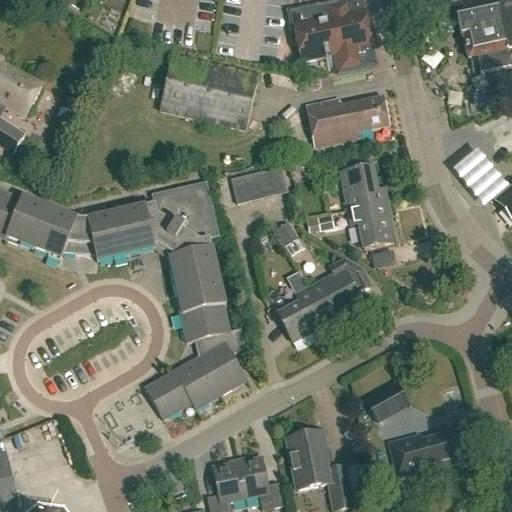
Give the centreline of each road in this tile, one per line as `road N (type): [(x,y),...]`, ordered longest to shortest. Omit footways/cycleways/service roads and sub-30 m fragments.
road 1 (residential): [(117,511),(112,487),(389,338),(467,335)]
road 2 (tertiary): [(507,276),(447,216),(393,0)]
road 3 (unclassified): [(511,501),(467,335)]
